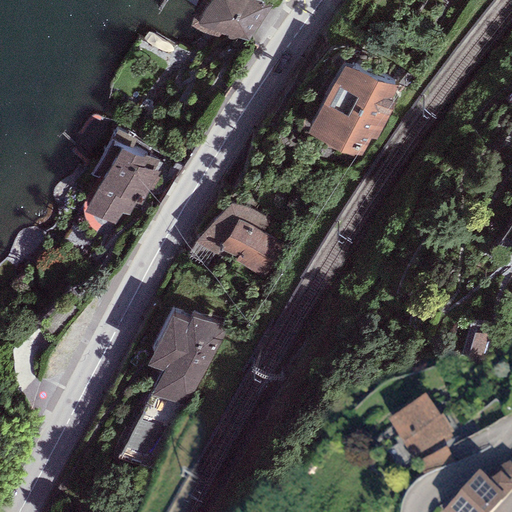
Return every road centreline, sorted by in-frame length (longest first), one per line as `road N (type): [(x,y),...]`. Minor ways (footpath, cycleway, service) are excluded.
road 1 (secondary): [(17,511),(226,134),(321,0)]
road 2 (residential): [(416,511),(433,487),(511,439)]
